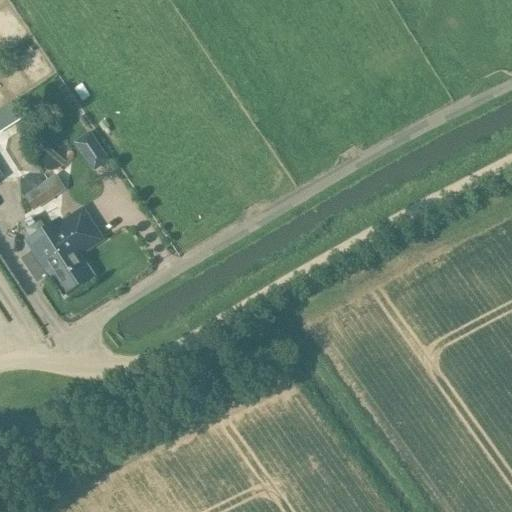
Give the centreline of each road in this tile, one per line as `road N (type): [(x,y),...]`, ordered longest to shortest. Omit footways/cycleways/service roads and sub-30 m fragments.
road 1 (unclassified): [(49,339),(402,135),(511,83)]
road 2 (unclassified): [(49,339),(90,366),(115,371),(159,357),(377,228),(511,160)]
